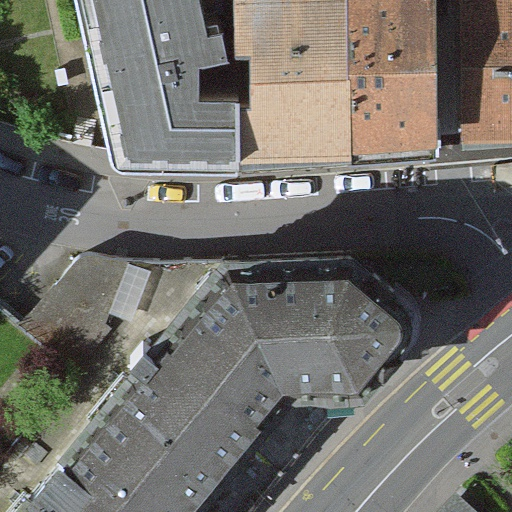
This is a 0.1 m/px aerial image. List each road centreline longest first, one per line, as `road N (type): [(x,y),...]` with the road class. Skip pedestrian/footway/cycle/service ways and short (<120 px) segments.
road 1 (residential): [(511,232),(429,214),(195,213),(95,202),(0,172)]
road 2 (secondary): [(511,344),(406,440),(345,511)]
